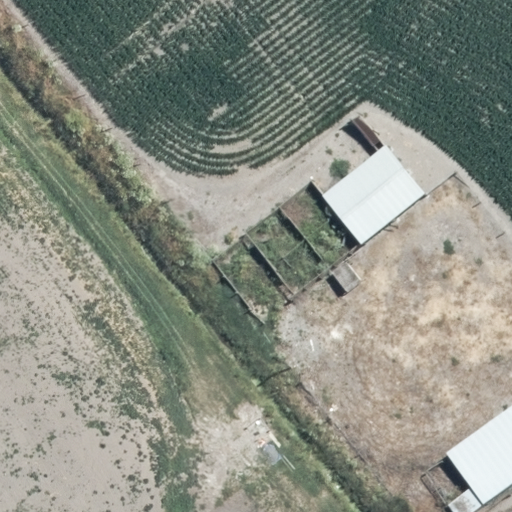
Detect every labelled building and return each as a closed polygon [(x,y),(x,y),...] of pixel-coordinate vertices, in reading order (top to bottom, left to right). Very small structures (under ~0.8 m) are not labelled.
[(396,140),(331,192),(370,242),(437,189),(396,140)] [(354,257),(336,272),(351,290),(369,276),(354,257)] [(319,284),(314,287),(311,292),(309,298),(310,304),(312,310),(317,315),(322,318),(329,319),(335,318),(341,315),(345,310),(347,304),(347,297),(346,291),(342,286),(337,283),(331,281),(325,281),(319,284)] [(298,293),(264,320),(307,373),(341,346),(298,293)] [(491,502),(511,487),(511,409),(455,450),(479,484),(491,502)] [(459,511),(477,511),(491,502),(479,484),(453,504),(459,511)]
